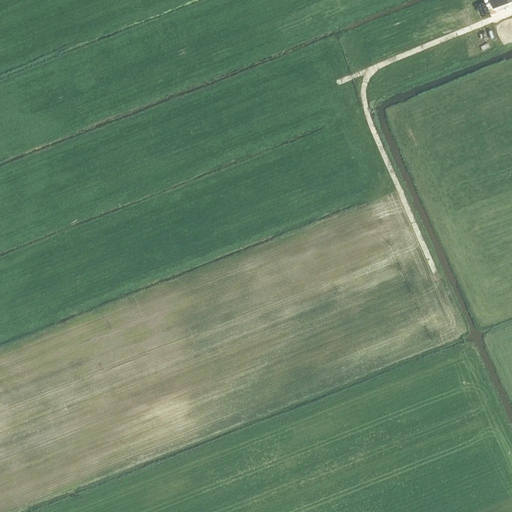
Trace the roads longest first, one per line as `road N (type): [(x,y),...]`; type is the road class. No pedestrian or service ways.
road 1 (track): [(374,67),(366,110),(438,280)]
road 2 (track): [(511,11),(337,83)]
